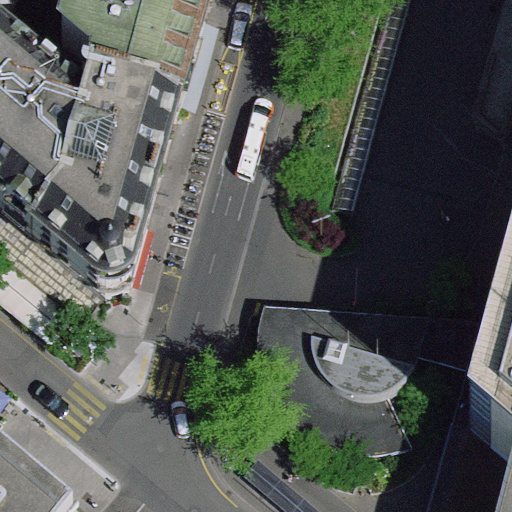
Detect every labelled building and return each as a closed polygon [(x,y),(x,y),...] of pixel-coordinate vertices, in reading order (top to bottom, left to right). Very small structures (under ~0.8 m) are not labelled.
[(0,0),(0,9),(17,14),(20,0),(0,0)] [(97,76),(92,96),(178,119),(212,0),(77,0),(64,50),(90,74),(97,76)] [(0,48),(0,214),(35,244),(61,211),(87,113),(64,101),(0,48)] [(92,96),(87,113),(61,211),(35,244),(107,305),(130,296),(178,119),(92,96)] [(511,477),(511,285),(499,334),(485,385),(468,447),(511,477)] [(314,346),(415,378),(419,367),(457,378),(485,385),(499,334),(465,329),(290,320),(267,319),(260,357),(264,390),(280,421),(309,446),(345,459),(379,461),(410,453),(389,403),(383,407),(347,404),(327,390),(316,373),(314,346)] [(404,394),(415,378),(314,346),(316,373),(327,390),(347,404),(383,407),(389,403),(404,394)] [(510,511),(511,508),(511,477),(468,447),(450,511),(510,511)] [(0,511),(33,511),(37,508),(0,476),(0,511)]
